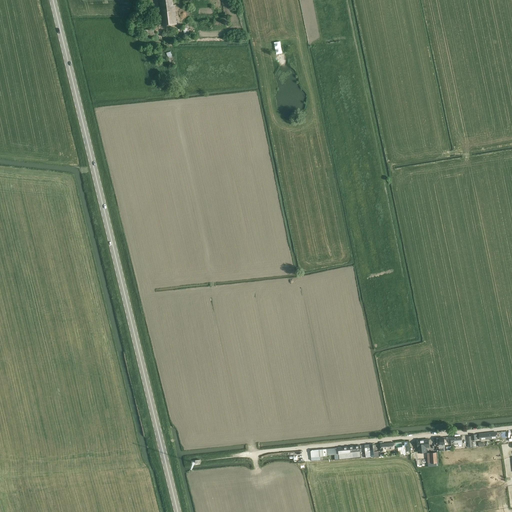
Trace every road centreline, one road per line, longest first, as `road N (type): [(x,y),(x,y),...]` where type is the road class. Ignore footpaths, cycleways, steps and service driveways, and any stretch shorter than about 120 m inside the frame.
road 1 (primary): [(177,511),(52,0)]
road 2 (unclassified): [(256,465),(255,454),(264,451),(511,427)]
